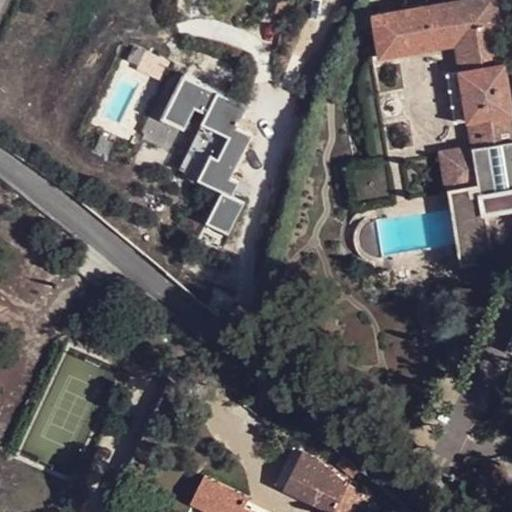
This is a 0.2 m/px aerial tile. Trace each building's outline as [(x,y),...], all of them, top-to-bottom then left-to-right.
[(289,16),(295,0),(281,0),(277,12),(289,16)] [(473,26),(475,39),(511,33),(511,24),(508,0),(451,0),(374,12),(378,41),(473,26)] [(378,41),(380,53),(475,39),(473,26),(378,41)] [(511,33),(475,39),(479,69),(462,72),(469,123),(472,148),(441,154),(443,175),(446,196),(453,196),(462,269),(501,262),(494,198),(511,195),(511,33)] [(475,39),(380,53),(381,57),(458,45),(462,72),(479,69),(475,39)] [(454,125),(469,123),(462,72),(449,74),(454,125)] [(193,131),(177,172),(220,189),(206,224),(229,233),(242,201),(227,195),(252,134),(237,128),(248,103),(180,76),(162,118),(193,131)] [(395,202),(390,160),(348,166),(353,208),(395,202)] [(302,501),(304,495),(286,487),(305,449),(297,444),(275,488),(302,501)] [(286,487),(304,495),(335,511),(349,483),(316,454),(305,449),(286,487)] [(246,506),(248,501),(250,497),(206,474),(193,500),(214,511),(213,511),(256,511),(254,511),(246,506)] [(256,506),(248,501),(246,506),(254,511),(256,506)]
